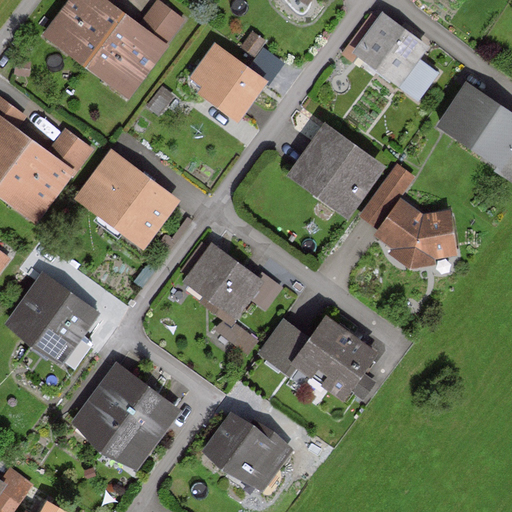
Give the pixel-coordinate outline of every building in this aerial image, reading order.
[(73,49),(90,62),(119,21),(97,4),(100,0),(107,0),(109,1),(109,0),(76,0),(54,29),(76,45),(73,49)] [(136,34),(119,21),(90,62),(106,74),(109,70),(131,86),(164,42),(166,43),(183,20),(160,3),(142,26),(146,29),(140,37),(136,34)] [(366,23),(351,43),(398,77),(401,73),(406,77),(399,85),(417,100),(438,73),(419,59),(416,63),(411,59),(420,47),(384,21),(376,31),(366,23)] [(252,37),(243,48),(252,55),(261,43),(252,37)] [(196,76),(209,85),(204,91),(237,115),(261,82),(215,49),(196,76)] [(17,62),(15,72),(25,74),(27,64),(17,62)] [(511,118),(468,89),(442,128),(443,129),(447,124),(505,162),(502,167),(511,174),(511,118)] [(162,90),(149,106),(159,113),(166,104),(163,101),(168,94),(162,90)] [(0,157),(0,158),(15,138),(8,133),(22,114),(0,97),(0,157)] [(50,164),(15,138),(0,158),(0,157),(0,189),(13,199),(17,194),(38,210),(67,171),(72,174),(91,149),(66,130),(48,154),(54,158),(50,164)] [(374,169),(326,135),(299,172),(347,206),(372,170),(374,169)] [(111,156),(82,195),(143,241),(172,201),(151,185),(153,183),(142,174),(139,177),(111,156)] [(397,195),(410,177),(398,169),(385,186),(397,195)] [(380,233),(399,247),(395,252),(411,264),(430,261),(429,254),(452,250),(446,216),(421,220),(401,205),(380,233)] [(182,270),(193,278),(191,279),(212,294),(207,300),(229,315),(233,309),(235,311),(255,282),(219,256),(224,250),(217,246),(211,254),(200,246),(182,270)] [(0,251),(0,268),(8,258),(0,251)] [(11,323),(36,341),(32,347),(70,374),(89,346),(76,337),(90,318),(69,303),(73,297),(44,277),(11,323)] [(216,328),(236,343),(243,331),(226,319),(216,328)] [(260,350),(287,371),(295,360),(312,373),(316,368),(347,391),(349,387),(363,396),(372,383),(359,374),(374,354),(325,319),(309,340),(282,320),(260,350)] [(100,440),(105,444),(143,392),(138,389),(138,383),(117,368),(79,420),(93,429),(93,434),(100,440)] [(148,396),(143,392),(105,444),(117,453),(123,451),(136,462),(174,411),(154,396),(148,396)] [(264,481),(287,448),(257,427),(253,433),(232,418),(209,450),(227,463),(231,457),(264,481)] [(0,494),(0,511),(9,511),(27,483),(15,474),(0,494)] [(57,502),(27,483),(9,511),(22,511),(24,510),(28,511),(59,511),(53,509),(57,502)]
